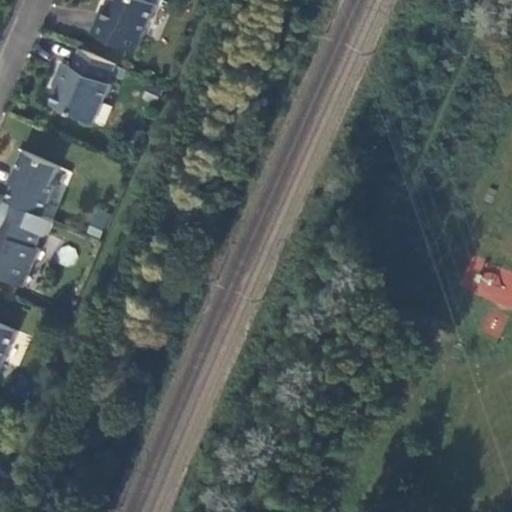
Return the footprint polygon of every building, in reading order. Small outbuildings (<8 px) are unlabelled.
[(93,33),(137,52),(158,4),(149,0),(114,0),(107,16),(101,14),(93,33)] [(93,121),(102,100),(107,98),(113,84),(110,82),(118,64),(82,48),(73,67),(64,62),(55,83),(59,92),(54,104),(93,121)] [(11,200),(45,215),(57,186),(52,185),(61,167),(26,151),(15,177),(20,179),(17,186),(11,200)] [(11,184),(17,186),(20,179),(15,177),(11,184)] [(56,219),(45,215),(11,200),(9,199),(0,220),(0,275),(22,285),(31,263),(33,259),(37,260),(42,249),(37,247),(44,231),(50,233),(56,219)] [(91,231),(102,236),(112,214),(101,209),(91,231)] [(474,291),(511,310),(511,306),(511,274),(488,262),(474,291)] [(499,338),(508,317),(493,311),(484,331),(499,338)] [(0,374),(19,331),(0,321),(0,374)]
